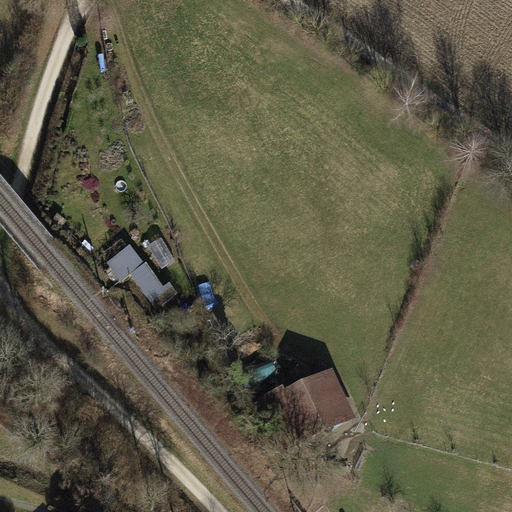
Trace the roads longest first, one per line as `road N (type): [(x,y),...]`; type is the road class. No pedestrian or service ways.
road 1 (track): [(110,0),(115,35),(160,147),(230,274),(292,360)]
road 2 (track): [(3,292),(32,333),(214,511)]
road 3 (track): [(511,155),(284,0)]
road 4 (track): [(77,0),(19,190),(0,212)]
